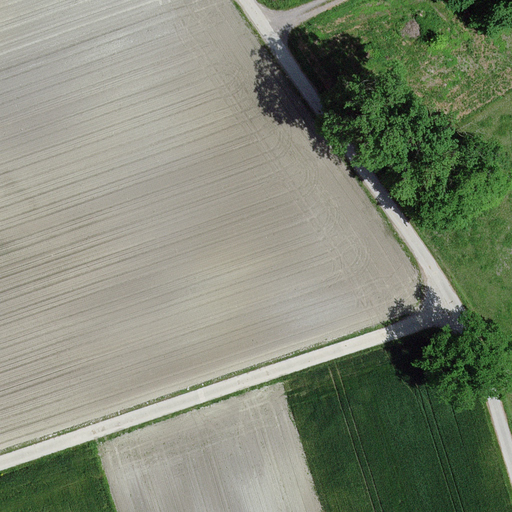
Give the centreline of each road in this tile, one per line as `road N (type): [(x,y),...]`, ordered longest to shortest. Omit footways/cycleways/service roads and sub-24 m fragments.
road 1 (unclassified): [(511,456),(458,309),(247,0)]
road 2 (track): [(458,309),(0,463)]
